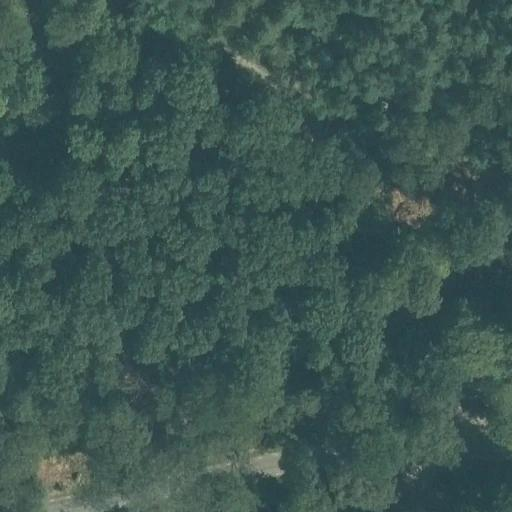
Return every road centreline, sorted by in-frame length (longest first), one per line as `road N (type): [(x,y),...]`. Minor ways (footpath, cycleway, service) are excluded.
road 1 (track): [(131,0),(277,91),(308,132),(345,228),(396,296),(466,353),(458,444),(410,470),(398,511)]
road 2 (tertiary): [(29,511),(397,447),(458,444),(511,457)]
